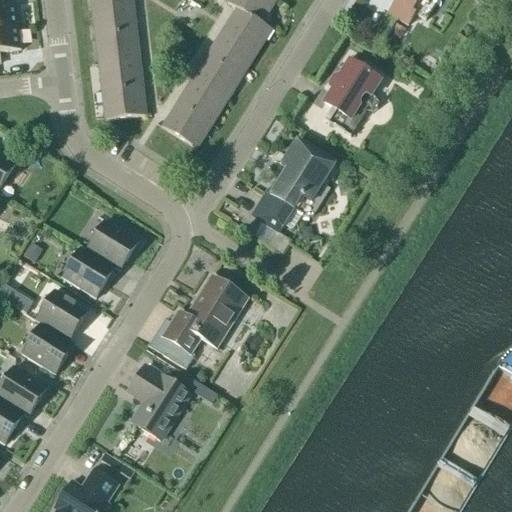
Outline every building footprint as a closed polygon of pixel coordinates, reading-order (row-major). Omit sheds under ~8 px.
[(132,7),(131,0),(91,0),(93,12),(132,7)] [(261,26),(276,2),(271,0),(230,0),(227,5),(237,12),(237,11),(261,26)] [(425,23),(436,6),(431,3),(433,0),(397,0),(387,15),(408,28),(415,17),(425,23)] [(0,31),(18,30),(15,7),(0,8),(0,31)] [(93,12),(96,39),(136,35),(132,7),(93,12)] [(237,12),(222,35),(256,56),(271,32),(261,26),(237,11),(237,12)] [(406,30),(394,23),(389,32),(400,39),(406,30)] [(18,30),(0,31),(0,55),(21,53),(18,30)] [(96,39),(99,67),(139,63),(136,35),(96,39)] [(241,80),(256,56),(222,35),(207,59),(241,80)] [(193,82),(226,104),(241,80),(207,59),(193,82)] [(142,90),(139,63),(99,67),(102,95),(142,90)] [(380,84),(348,64),(343,72),(345,73),(340,80),(337,79),(335,79),(332,81),(330,85),(329,88),(330,91),(332,93),(324,106),(332,111),(324,123),(351,139),(356,131),(366,115),(372,116),(373,115),(377,112),(378,111),(378,106),(378,105),(375,101),(371,98),(380,84)] [(193,82),(178,106),(211,127),(226,104),(193,82)] [(102,95),(105,123),(145,118),(142,90),(102,95)] [(196,151),(211,127),(178,106),(163,130),(196,151)] [(267,194),(251,219),(278,236),(293,213),(302,218),(306,221),(312,219),(329,192),(322,187),(335,167),(296,143),(281,168),(287,171),(271,197),(267,194)] [(0,199),(1,200),(0,198),(0,190),(15,166),(0,156),(0,199)] [(81,251),(119,274),(138,243),(105,223),(87,253),(82,250),(81,251)] [(30,249),(24,259),(34,266),(40,255),(30,249)] [(119,275),(119,274),(81,251),(62,282),(95,302),(114,272),(119,275)] [(216,350),(246,303),(212,281),(186,320),(179,316),(164,339),(172,345),(164,358),(186,372),(195,358),(191,355),(201,340),(216,350)] [(6,291),(0,299),(0,300),(9,306),(12,300),(11,294),(6,291)] [(36,324),(74,348),(74,347),(69,344),(88,314),(55,293),(36,324)] [(54,378),(74,348),(36,324),(35,324),(40,328),(22,358),(54,378)] [(0,403),(28,420),(47,390),(15,369),(0,392),(0,403)] [(161,381),(144,370),(128,395),(145,405),(132,426),(159,443),(189,396),(162,379),(161,381)] [(178,375),(174,381),(192,392),(190,395),(200,402),(206,393),(178,375)] [(28,421),(28,420),(0,403),(0,445),(4,448),(23,418),(28,421)] [(123,469),(118,476),(129,483),(134,475),(123,469)] [(104,508),(117,488),(93,473),(81,493),(71,487),(56,510),(58,511),(109,511),(110,511),(104,508)]
